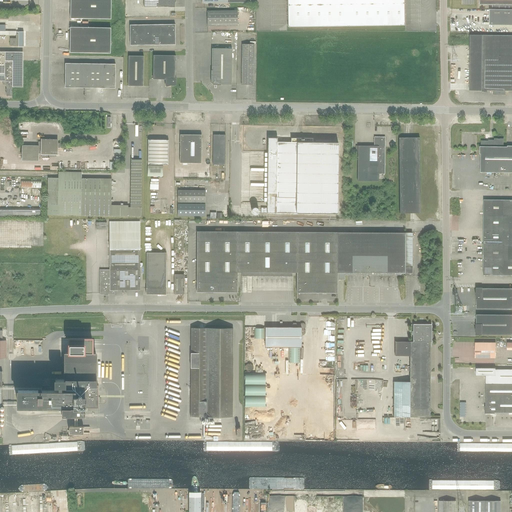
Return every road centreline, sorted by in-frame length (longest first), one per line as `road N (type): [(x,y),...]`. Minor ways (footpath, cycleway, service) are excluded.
road 1 (unclassified): [(446,309),(0,312)]
road 2 (unclassified): [(190,107),(445,110)]
road 3 (unclassified): [(446,309),(445,110)]
road 4 (unknown): [(189,20),(126,23),(127,49),(189,48)]
road 5 (unclassified): [(48,96),(64,105),(190,107)]
road 6 (unclassified): [(452,428),(446,309)]
